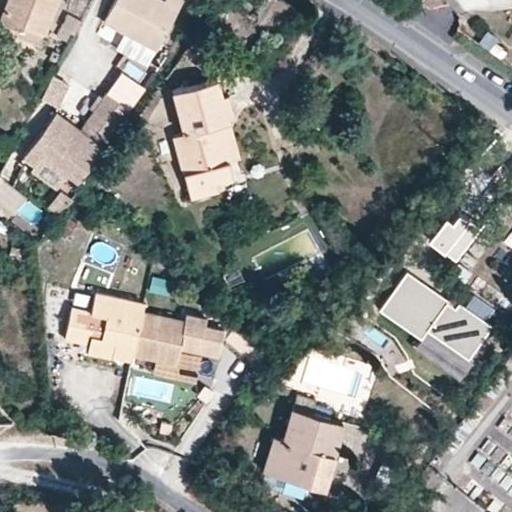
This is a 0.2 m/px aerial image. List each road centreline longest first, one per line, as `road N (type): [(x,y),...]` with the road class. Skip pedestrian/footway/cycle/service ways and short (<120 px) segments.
road 1 (tertiary): [(511,116),(345,0)]
road 2 (residential): [(0,455),(98,462),(186,511)]
